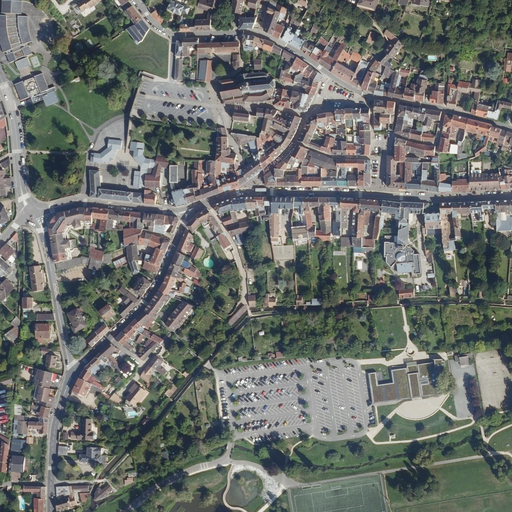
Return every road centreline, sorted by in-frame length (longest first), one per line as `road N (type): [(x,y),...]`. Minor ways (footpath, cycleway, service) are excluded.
road 1 (tertiary): [(443,109),(365,95),(263,35),(172,33)]
road 2 (primary): [(511,195),(248,191)]
road 3 (primary): [(71,375),(152,295),(186,211)]
road 4 (primary): [(33,213),(71,375)]
road 5 (primary): [(186,211),(85,202),(33,213)]
road 6 (tertiary): [(0,77),(22,197),(33,213)]
